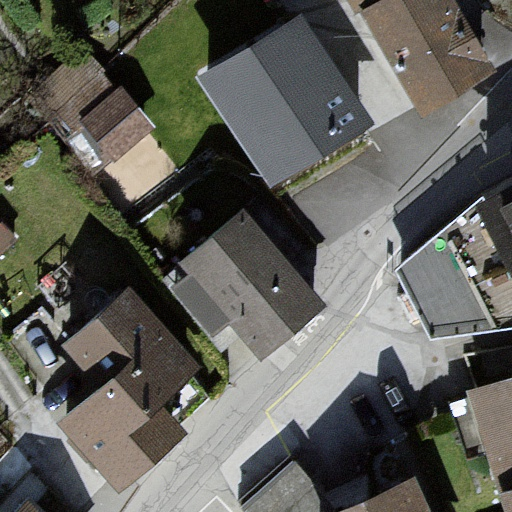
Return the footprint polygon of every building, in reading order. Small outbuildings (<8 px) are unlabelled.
[(333,0),(339,9),(354,0),(333,0)] [(354,0),(339,9),(404,112),(478,66),(437,0),(354,0)] [(283,18),(191,82),(261,183),(354,119),(283,18)] [(111,92),(69,123),(102,167),(143,136),(111,92)] [(511,162),(465,187),(469,196),(511,277),(511,162)] [(511,321),(511,277),(469,196),(389,258),(428,332),(511,321)] [(218,210),(166,260),(249,346),(301,296),(218,210)] [(102,281),(34,342),(72,383),(36,416),(104,491),(173,428),(143,396),(178,364),(102,281)] [(511,511),(511,365),(441,389),(481,511),(511,511)] [(407,511),(387,469),(296,511),(407,511)]
